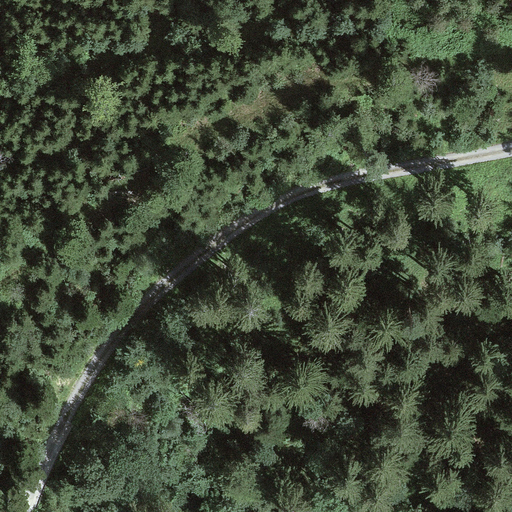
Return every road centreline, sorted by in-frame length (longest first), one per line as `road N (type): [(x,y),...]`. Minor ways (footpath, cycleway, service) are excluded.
road 1 (track): [(511,151),(338,181),(276,204),(219,239),(104,351),(45,450),(25,511)]
road 2 (track): [(0,90),(143,51),(243,39),(511,47)]
